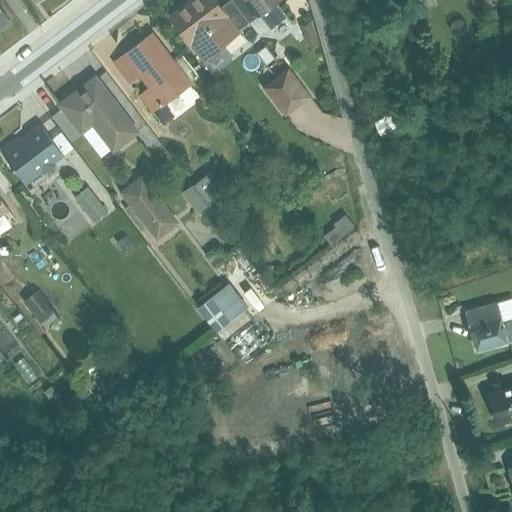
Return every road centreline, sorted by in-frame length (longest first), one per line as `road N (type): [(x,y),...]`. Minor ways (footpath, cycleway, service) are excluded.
road 1 (residential): [(318,0),(468,511)]
road 2 (tertiary): [(0,91),(115,0)]
